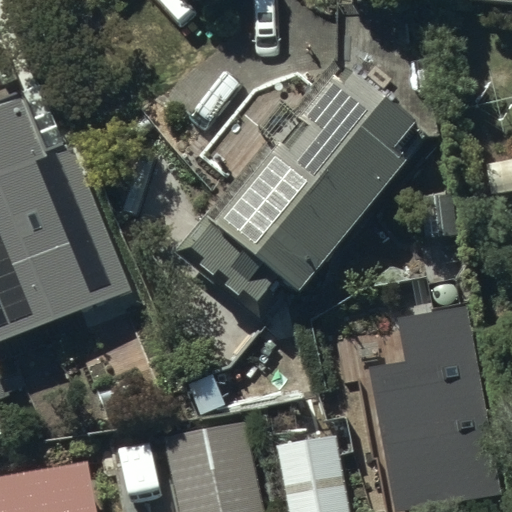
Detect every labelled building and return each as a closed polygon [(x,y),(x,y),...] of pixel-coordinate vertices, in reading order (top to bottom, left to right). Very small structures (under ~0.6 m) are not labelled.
[(300,272),(386,168),(394,175),(424,139),(403,122),(420,101),(357,48),(344,64),(332,54),(298,96),(283,83),(256,116),(270,128),(207,204),(211,207),(182,241),(254,301),(287,261),(300,272)] [(0,86),(0,332),(134,284),(78,133),(67,137),(43,71),(0,86)] [(467,293),(395,307),(403,353),(364,360),(391,504),(502,484),(467,293)] [(265,511),(247,412),(166,428),(182,511),(265,511)] [(354,511),(338,422),(278,433),(292,511),(354,511)] [(108,511),(98,441),(0,454),(0,511),(108,511)]
